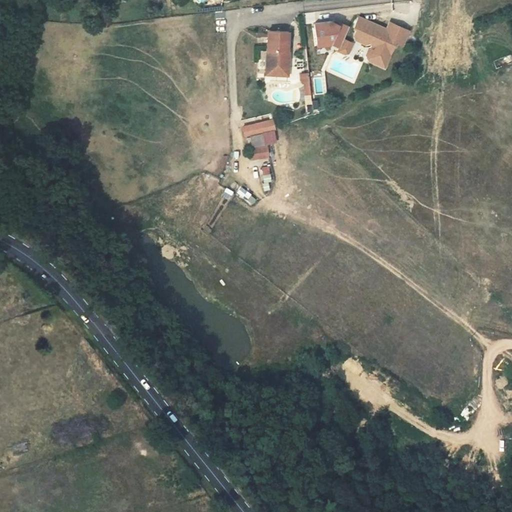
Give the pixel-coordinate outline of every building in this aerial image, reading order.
[(370,43),(372,47),(368,55),(370,59),(381,64),(386,53),(390,55),(396,41),(403,26),(391,21),(388,28),(386,33),(382,31),(384,27),(359,16),(354,29),(357,30),(354,37),(355,40),(366,45),(370,43)] [(331,22),(317,24),(319,47),(332,45),(340,48),(349,27),(344,25),(342,27),(331,22)] [(410,29),(403,26),(396,41),(403,44),(410,29)] [(290,53),(290,34),(270,33),(269,68),(269,72),(283,72),(283,68),(291,68),(291,56),(288,56),(288,53),(290,53)] [(353,44),(344,40),(339,52),(348,56),(353,44)] [(314,91),(311,71),(304,72),(305,80),(307,79),(309,92),(314,91)] [(278,120),(249,128),(250,136),(280,128),(278,120)] [(258,157),(264,157),(275,156),(274,143),(256,145),(258,157)]
